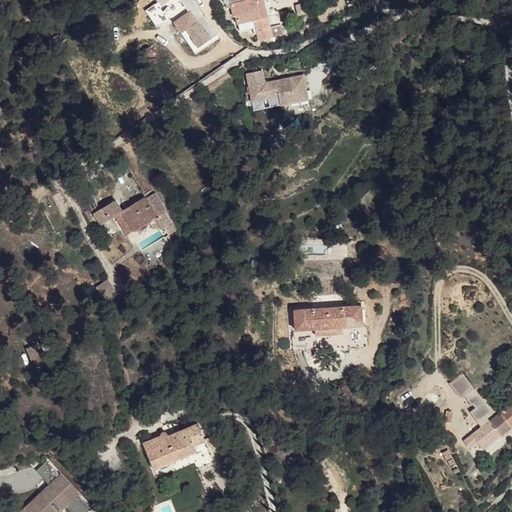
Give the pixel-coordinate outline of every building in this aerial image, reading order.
[(229,0),(234,16),(235,16),(252,12),(254,20),(256,26),(259,40),(282,34),(280,24),(270,27),(264,3),(267,2),(266,0),(229,0)] [(252,12),(235,16),(237,24),(254,20),(252,12)] [(254,20),(237,24),(239,31),(256,26),(254,20)] [(196,33),(195,34),(201,42),(212,34),(206,26),(205,27),(201,21),(192,27),(196,33)] [(263,70),(247,73),(251,93),(266,90),(263,70)] [(267,97),(266,90),(251,93),(252,101),(267,97)] [(320,92),(308,103),(317,113),(329,101),(320,92)] [(116,201),(94,214),(100,225),(115,216),(120,225),(128,220),(134,231),(149,222),(157,217),(167,211),(157,194),(147,200),(145,197),(122,211),(116,201)] [(157,217),(149,222),(151,225),(153,229),(159,226),(158,225),(161,223),(158,218),(157,217)] [(128,220),(120,225),(127,235),(134,231),(128,220)] [(149,222),(134,231),(127,235),(130,236),(136,235),(140,232),(151,225),(149,222)] [(108,279),(95,286),(106,302),(119,295),(108,279)] [(294,310),(295,330),(315,328),(343,327),(362,326),(361,305),(294,310)] [(343,327),(315,328),(316,336),(344,334),(343,327)] [(34,345),(26,348),(34,365),(41,362),(38,355),(34,345)] [(45,352),(38,355),(41,362),(48,359),(45,352)] [(490,420),(495,417),(460,375),(448,384),(458,397),(461,397),(463,396),(470,405),(472,403),(475,408),(470,412),(482,427),(490,421),(490,420)] [(503,411),(500,413),(511,425),(511,396),(500,407),(503,411)] [(472,435),(464,441),(469,448),(477,442),(482,448),(500,434),(501,435),(511,425),(500,413),(495,417),(490,420),(490,421),(482,427),(472,435)] [(161,436),(143,443),(154,469),(170,463),(172,461),(197,450),(194,445),(205,440),(198,423),(168,435),(168,434),(167,433),(166,432),(165,431),(164,431),(163,431),(162,432),(161,433),(161,434),(160,435),(161,436)] [(44,492),(22,511),(47,511),(54,506),(59,511),(67,504),(68,505),(67,506),(72,511),(88,511),(92,509),(47,461),(36,471),(49,484),(50,486),(53,484),(55,486),(46,494),(44,492)] [(50,486),(49,484),(19,511),(60,511),(67,506),(68,505),(67,504),(59,511),(54,506),(47,511),(22,511),(44,492),(46,494),(55,486),(53,484),(50,486)]
